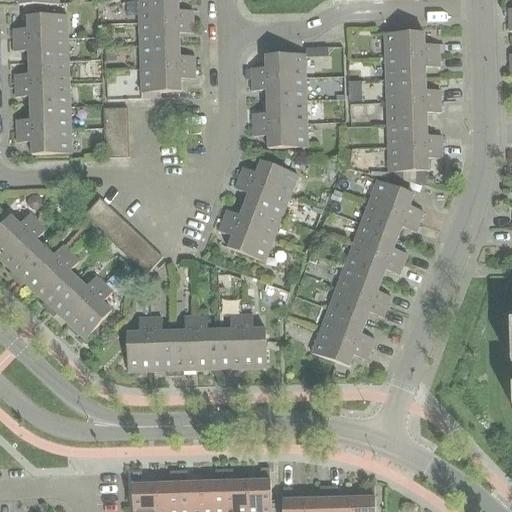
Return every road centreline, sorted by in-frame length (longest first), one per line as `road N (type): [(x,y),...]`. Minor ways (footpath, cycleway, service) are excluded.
road 1 (residential): [(0,181),(214,174),(228,139),(226,34)]
road 2 (unclassified): [(382,441),(478,189),(485,135)]
road 3 (residential): [(481,10),(349,11),(302,32),(226,34)]
road 4 (tertiary): [(382,441),(298,425),(137,427)]
road 5 (tertiary): [(137,427),(73,400),(0,331)]
road 6 (tertiary): [(0,386),(64,430),(117,434),(137,427)]
road 7 (tertiary): [(490,511),(382,441)]
road 8 (unclassified): [(485,135),(481,10)]
